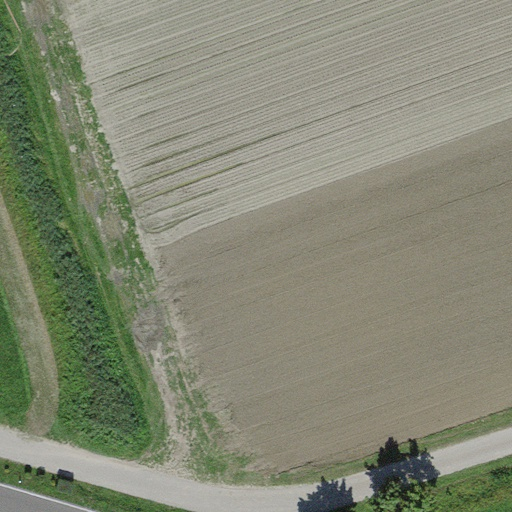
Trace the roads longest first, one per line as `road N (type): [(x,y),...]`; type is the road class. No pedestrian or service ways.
road 1 (track): [(262,511),(511,438)]
road 2 (track): [(0,442),(249,511)]
